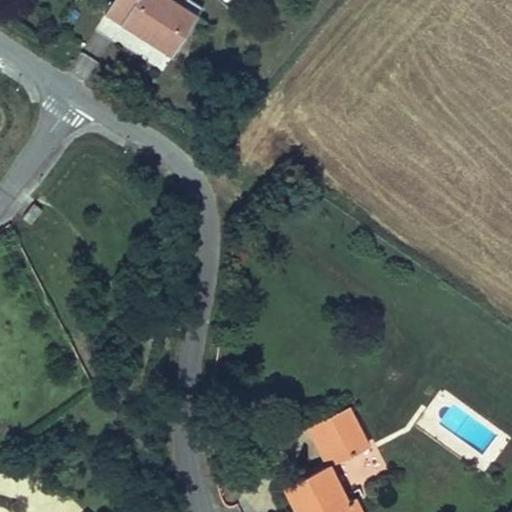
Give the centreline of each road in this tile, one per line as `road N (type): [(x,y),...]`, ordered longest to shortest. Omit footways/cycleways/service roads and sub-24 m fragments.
road 1 (unclassified): [(77,95),(178,164),(199,201),(201,258),(181,438),(198,511)]
road 2 (unclassified): [(77,95),(0,198)]
